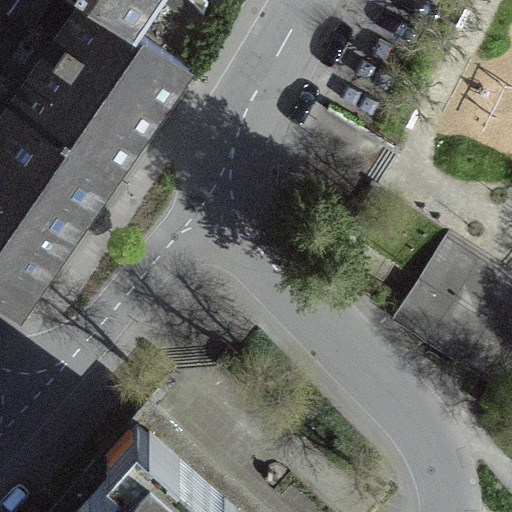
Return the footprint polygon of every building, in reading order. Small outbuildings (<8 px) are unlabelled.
[(0,0),(0,11),(29,32),(50,0),(0,0)] [(81,0),(94,8),(129,33),(151,0),(81,0)] [(27,84),(36,90),(0,142),(0,304),(15,314),(183,70),(129,33),(94,8),(52,69),(42,62),(27,84)] [(511,288),(441,244),(393,320),(498,386),(511,363),(511,288)] [(240,511),(217,491),(146,428),(71,511),(240,511)]
